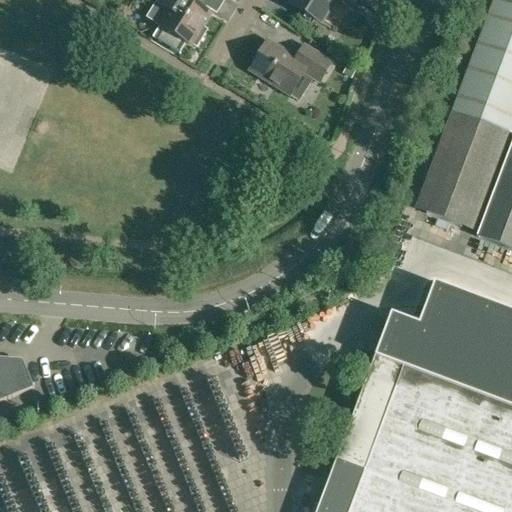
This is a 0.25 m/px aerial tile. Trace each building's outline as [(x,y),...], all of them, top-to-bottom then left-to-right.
[(159,0),(158,3),(158,4),(148,19),(160,26),(152,38),(179,55),(180,54),(173,50),(180,39),(190,45),(191,45),(196,48),(206,31),(201,28),(210,15),(188,1),(188,0),(159,0)] [(336,0),(351,9),(356,0),(292,0),(290,5),(320,24),(334,0),(336,0)] [(511,250),(511,8),(496,2),(454,114),(511,135),(511,147),(478,237),(511,250)] [(300,102),(313,80),(319,84),(332,64),(304,46),(296,59),(267,41),(249,72),(289,97),(290,96),(300,102)] [(498,132),(462,118),(426,214),(461,227),(498,132)] [(511,511),(511,314),(434,285),(418,327),(389,317),(334,463),(315,511),(511,511)] [(0,402),(32,389),(21,362),(0,360),(0,402)]
